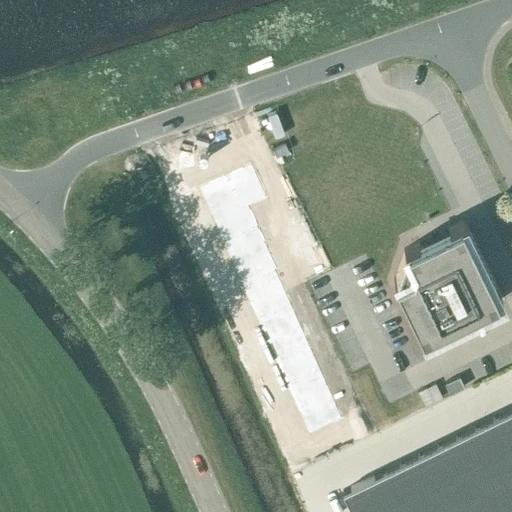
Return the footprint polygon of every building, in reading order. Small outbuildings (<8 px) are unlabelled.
[(259,164),(232,176),(248,211),(257,207),(275,198),(259,164)] [(232,176),(206,188),(222,223),(248,211),(232,176)] [(248,211),(222,223),(232,245),(267,228),(257,207),(248,211)] [(393,278),(422,338),(501,299),(463,220),(403,249),(404,251),(394,277),(393,278)] [(267,228),(232,245),(242,266),(277,250),(267,228)] [(277,250),(242,266),(252,288),(285,273),(284,271),(286,270),(277,250)] [(285,273),(252,288),(259,303),(291,288),(285,273)] [(291,288),(259,303),(268,321),(300,306),(291,288)] [(300,306),(268,321),(276,339),(308,324),(300,306)] [(308,324),(276,339),(285,357),(317,342),(308,324)] [(317,342),(285,357),(291,371),(324,356),(317,342)] [(324,356),(291,371),(298,386),(330,371),(324,356)] [(330,371),(298,386),(305,400),(337,385),(330,371)] [(463,386),(458,375),(444,382),(449,393),(463,386)] [(435,382),(417,391),(424,405),(442,396),(435,382)] [(337,385),(305,400),(320,433),(353,418),(337,385)] [(511,407),(494,416),(511,452),(511,407)] [(475,425),(495,466),(511,458),(511,452),(494,416),(475,425)] [(495,466),(475,425),(457,434),(477,475),(495,466)] [(477,475),(457,434),(438,443),(458,485),(477,475)] [(438,443),(419,452),(439,494),(458,485),(438,443)] [(421,503),(439,494),(419,452),(401,461),(421,503)] [(511,458),(495,466),(511,500),(511,458)] [(421,503),(401,461),(382,471),(402,511),(421,503)] [(477,475),(494,511),(506,511),(511,509),(511,500),(495,466),(477,475)] [(352,511),(401,511),(402,511),(382,471),(342,490),(352,511)] [(494,511),(477,475),(458,485),(471,511),(494,511)] [(439,494),(448,511),(471,511),(458,485),(439,494)] [(448,511),(439,494),(421,503),(425,511),(448,511)] [(402,511),(425,511),(421,503),(402,511)]
